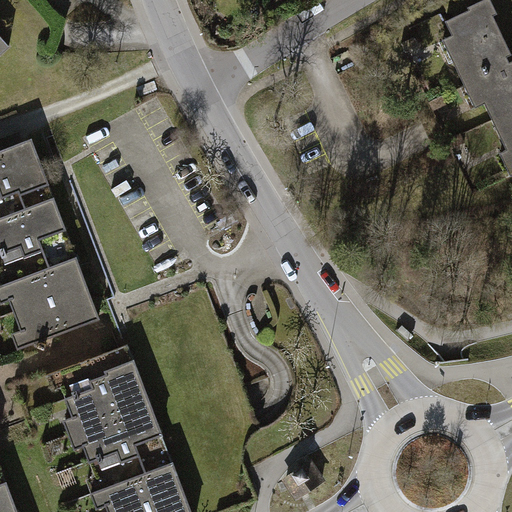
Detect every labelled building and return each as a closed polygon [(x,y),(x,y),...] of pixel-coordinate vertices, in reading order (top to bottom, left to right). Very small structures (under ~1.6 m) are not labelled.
[(511,52),(490,7),(441,31),(511,173),(511,52)] [(34,151),(0,163),(0,281),(24,346),(96,320),(34,151)] [(189,511),(132,366),(61,395),(107,511),(189,511)] [(311,462),(283,480),(295,500),(324,483),(311,462)] [(17,511),(0,464),(0,511),(17,511)]
